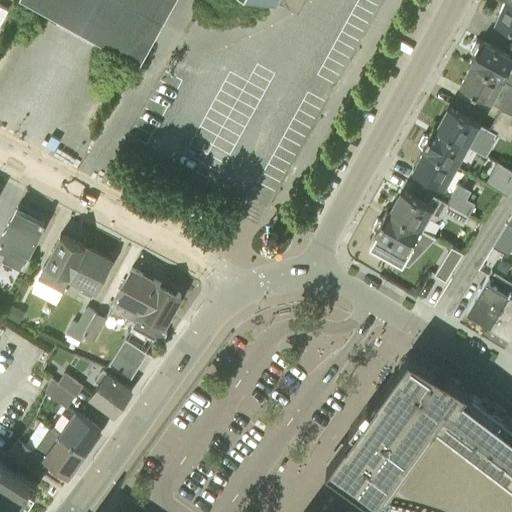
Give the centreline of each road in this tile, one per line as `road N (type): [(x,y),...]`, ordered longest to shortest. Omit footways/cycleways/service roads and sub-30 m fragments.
road 1 (residential): [(313,271),(455,0)]
road 2 (residential): [(72,511),(220,302),(247,281)]
road 3 (residential): [(247,281),(0,152)]
road 4 (residential): [(511,388),(313,271)]
